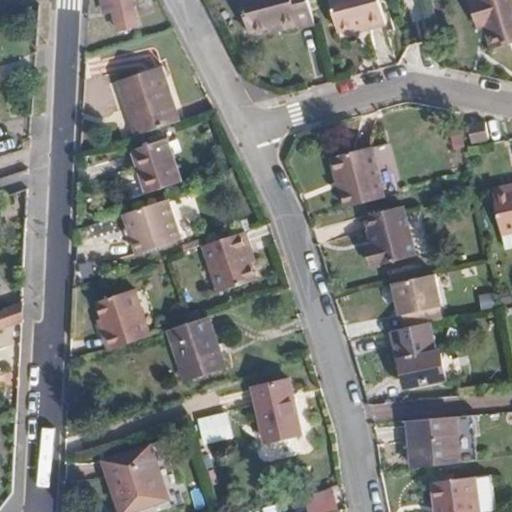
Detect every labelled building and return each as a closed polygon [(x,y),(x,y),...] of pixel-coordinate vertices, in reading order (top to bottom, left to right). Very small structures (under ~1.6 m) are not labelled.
[(129,0),(98,0),(99,12),(111,11),(114,33),(134,30),(129,0)] [(316,24),(309,0),(242,0),(252,35),(270,30),(281,27),(282,32),(299,27),(300,29),(316,24)] [(368,20),(372,24),(384,21),(378,0),(331,0),(338,28),(355,23),(356,26),(368,20)] [(481,17),(483,25),(488,47),(511,40),(511,0),(467,0),(473,19),(481,17)] [(476,28),(483,25),(481,17),(473,19),(476,28)] [(281,27),(270,30),(271,35),(282,32),(281,27)] [(117,82),(134,136),(179,121),(161,66),(117,82)] [(171,135),(137,147),(151,192),(186,180),(171,135)] [(377,144),(385,176),(397,173),(390,141),(377,144)] [(331,156),(345,208),(385,196),(370,145),(331,156)] [(511,183),(493,188),(494,193),(511,188),(511,183)] [(511,188),(494,193),(502,233),(511,231),(511,188)] [(182,241),(169,200),(125,216),(139,255),(182,241)] [(372,241),(369,242),(375,265),(416,253),(403,204),(365,214),(372,241)] [(266,229),(259,232),(261,239),(268,237),(266,229)] [(250,248),(245,231),(202,246),(218,294),(256,281),(251,264),(246,250),(250,248)] [(511,231),(502,233),(506,252),(511,250),(511,231)] [(246,250),(251,264),(255,262),(250,248),(246,250)] [(438,276),(394,285),(401,318),(402,318),(442,310),(444,310),(438,276)] [(102,332),(108,351),(150,337),(135,289),(97,301),(102,319),(106,330),(102,332)] [(0,327),(21,320),(22,301),(0,308),(0,309),(1,311),(0,311),(0,327)] [(406,330),(437,323),(444,322),(442,310),(402,318),(406,330)] [(206,318),(168,331),(186,382),(224,370),(206,318)] [(400,331),(409,375),(451,369),(448,353),(442,354),(437,323),(406,330),(400,331)] [(451,369),(409,375),(412,389),(453,382),(451,369)] [(290,380),(254,389),(266,443),(302,436),(290,380)] [(229,413),(200,416),(203,442),(233,439),(229,413)] [(458,421),(409,426),(419,471),(465,466),(458,421)] [(156,511),(174,505),(153,447),(104,463),(121,511),(156,511)] [(440,509),(440,511),(496,511),(491,474),(433,483),(436,509),(440,509)] [(309,511),(331,511),(339,510),(335,489),(306,494),(309,511)]
